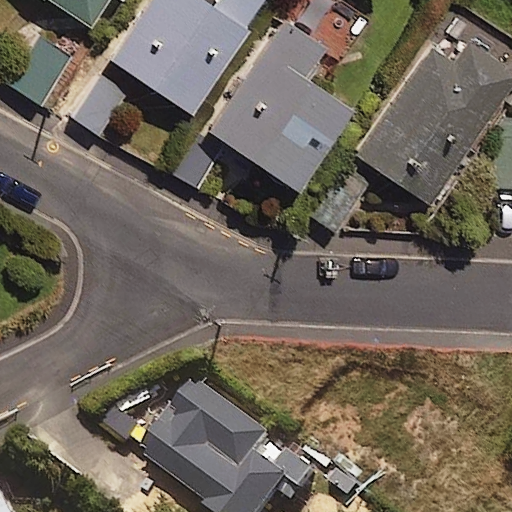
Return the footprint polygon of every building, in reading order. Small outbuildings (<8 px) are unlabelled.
[(46,0),(83,23),(97,0),(46,0)] [(259,0),(144,0),(105,58),(185,111),(259,0)] [(343,107),(315,89),(361,19),(333,0),(288,0),(203,129),(290,187),(343,107)] [(511,69),(511,43),(452,4),(352,154),(424,202),(511,69)] [(70,56),(41,34),(5,82),(35,104),(70,56)] [(123,90),(98,74),(70,117),(95,133),(123,90)] [(320,466),(195,375),(143,447),(159,459),(155,465),(219,511),(268,511),(285,489),(297,498),(320,466)] [(485,444),(425,381),(372,431),(351,409),(324,436),(370,484),(382,473),(416,509),(485,444)]
